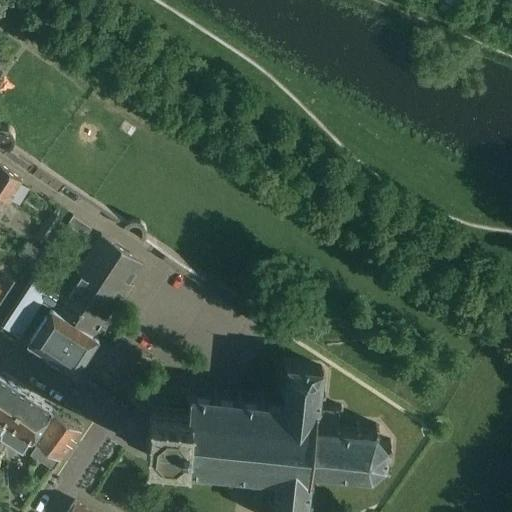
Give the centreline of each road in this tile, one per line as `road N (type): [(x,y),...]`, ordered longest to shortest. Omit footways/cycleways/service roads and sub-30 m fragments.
road 1 (residential): [(43,511),(106,417),(0,345)]
road 2 (track): [(511,52),(380,0)]
